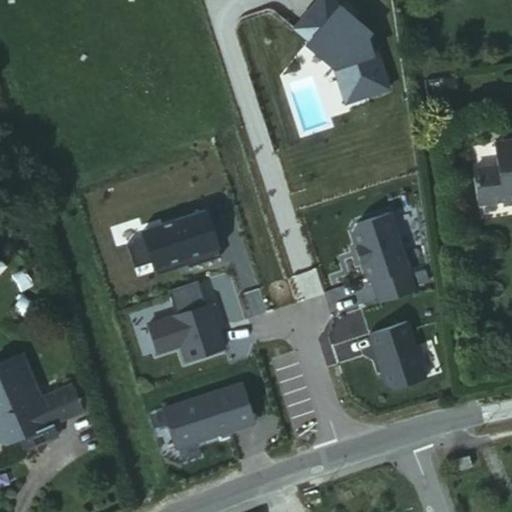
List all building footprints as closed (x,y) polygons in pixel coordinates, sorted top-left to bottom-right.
[(371,31),(333,0),(317,0),(295,27),(331,58),(341,88),(363,81),(368,94),(389,88),(377,52),(372,53),(367,36),(371,31)] [(377,52),(371,31),(367,36),(372,53),(377,52)] [(363,81),(341,88),(346,101),(368,94),(363,81)] [(466,174),(471,208),(496,204),(497,208),(511,205),(511,143),(487,147),(491,170),(466,174)] [(187,268),(219,257),(204,210),(141,230),(144,237),(125,243),(133,268),(152,262),(156,275),(180,267),(178,260),(184,258),(186,265),(187,268)] [(379,301),(414,290),(387,211),(355,222),(351,229),(357,246),(354,247),(359,261),(361,260),(369,281),(371,280),(379,301)] [(184,258),(178,260),(180,267),(186,265),(184,258)] [(204,309),(196,285),(167,295),(175,319),(147,328),(156,356),(179,348),(184,364),(222,352),(208,308),(204,309)] [(404,320),(366,333),(383,385),(390,388),(423,377),(404,320)] [(0,458),(11,454),(16,465),(37,457),(35,453),(42,439),(44,439),(76,426),(65,399),(34,411),(16,367),(0,373),(0,458)] [(240,382),(161,408),(174,448),(253,422),(240,382)] [(35,453),(37,457),(50,452),(44,439),(42,439),(35,453)] [(466,464),(448,470),(452,480),(469,475),(466,464)]
